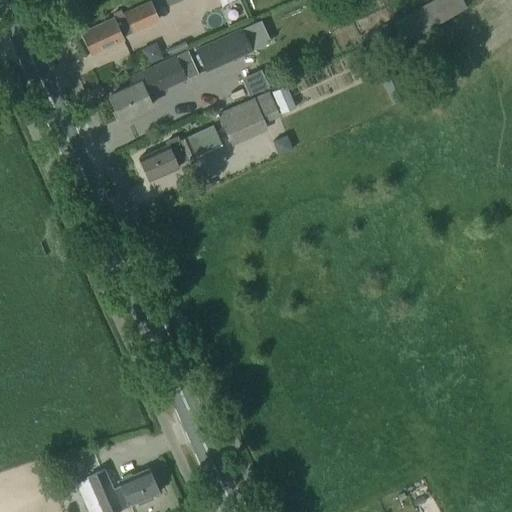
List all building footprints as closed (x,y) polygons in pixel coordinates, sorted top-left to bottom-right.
[(112,19),(82,33),(90,53),(92,55),(122,41),(118,32),(130,27),(132,33),(157,21),(149,2),(124,14),(124,15),(112,19)] [(260,20),(197,50),(207,72),(252,51),(252,50),(270,42),(260,20)] [(132,86),(110,96),(120,120),(150,107),(146,96),(161,89),(162,91),(196,75),(186,52),(129,79),(132,86)] [(253,100),(217,115),(229,145),(266,130),(253,100)] [(166,147),(139,160),(149,182),(178,169),(176,165),(221,145),(213,128),(180,142),(178,137),(164,143),(166,147)] [(272,141),(277,154),(290,149),(284,136),(272,141)] [(99,471),(82,479),(96,511),(112,511),(133,503),(134,507),(152,499),(151,496),(158,493),(156,489),(158,488),(154,479),(152,480),(147,468),(127,477),(126,475),(116,479),(117,481),(114,483),(116,488),(108,491),(99,471)]
